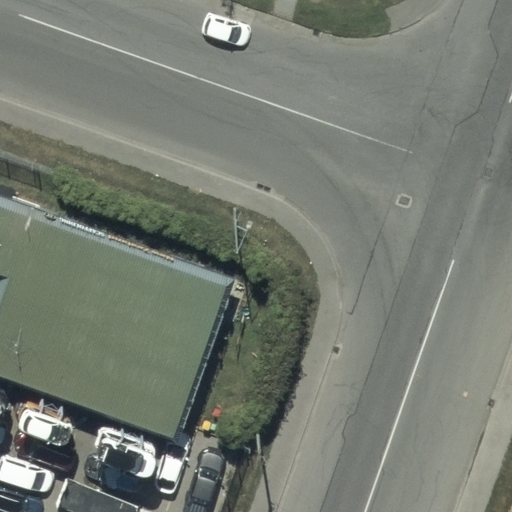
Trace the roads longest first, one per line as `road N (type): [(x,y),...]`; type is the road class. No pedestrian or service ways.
road 1 (tertiary): [(0,8),(483,179)]
road 2 (tertiary): [(366,511),(483,179)]
